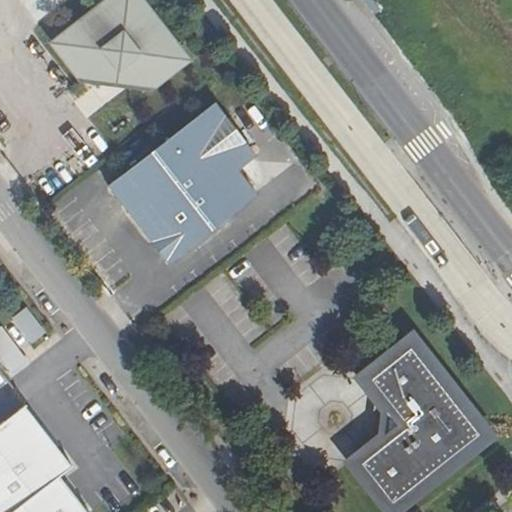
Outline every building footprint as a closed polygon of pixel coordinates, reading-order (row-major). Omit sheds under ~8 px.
[(116,0),(54,48),(83,86),(147,94),(185,65),(134,0),(116,0)] [(107,185),(164,260),(252,192),(234,168),(253,154),(214,104),(107,185)] [(27,311),(15,320),(31,341),(43,332),(27,311)] [(1,330),(0,331),(0,356),(12,372),(25,362),(1,330)] [(366,378),(387,405),(386,411),(382,436),(381,443),(356,463),(391,508),(482,436),(411,344),(366,378)] [(68,470),(21,409),(0,424),(0,511),(82,511),(57,479),(68,470)]
